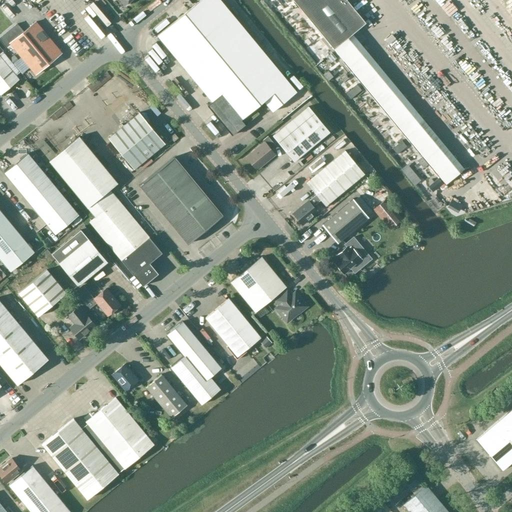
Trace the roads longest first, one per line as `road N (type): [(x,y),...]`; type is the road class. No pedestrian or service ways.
road 1 (unclassified): [(0,434),(261,217)]
road 2 (unclassified): [(261,217),(119,41)]
road 3 (unclassified): [(381,360),(261,217)]
road 4 (tertiary): [(227,511),(372,405)]
road 5 (unclassified): [(0,140),(119,41)]
road 6 (unknown): [(511,108),(421,0)]
road 7 (tertiary): [(486,511),(416,412)]
